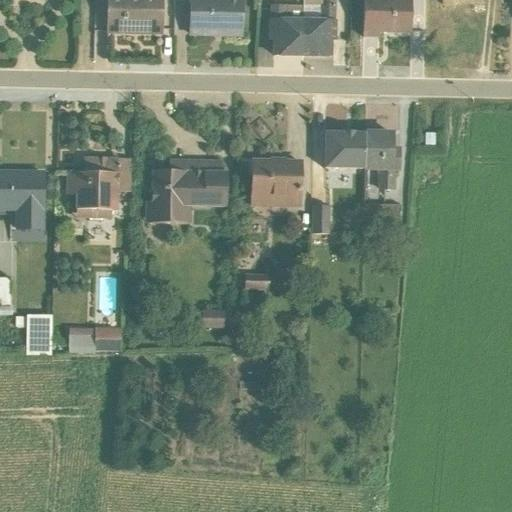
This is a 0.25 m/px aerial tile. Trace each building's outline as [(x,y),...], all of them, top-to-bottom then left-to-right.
[(158,36),(159,0),(106,0),(106,35),(158,36)] [(239,38),(239,0),(188,0),(188,37),(239,38)] [(326,0),(301,0),(300,58),(327,59),(328,42),(332,42),(332,0),(326,0)] [(362,0),(361,39),(376,40),(377,35),(408,36),(408,0),(362,0)] [(272,58),(300,58),(301,8),(269,8),(268,41),(272,41),(272,58)] [(323,136),(322,171),(361,172),(363,136),(323,136)] [(376,193),(393,193),(393,174),(396,174),(396,153),(390,153),(390,137),(363,136),(362,174),(376,174),(376,193)] [(73,198),(73,212),(74,213),(74,221),(109,222),(109,214),(115,213),(115,194),(127,194),(128,162),(89,161),(81,161),(81,176),(65,176),(65,198),(73,198)] [(143,205),(142,226),(189,227),(189,214),(207,214),(207,210),(224,210),(224,180),(219,180),(219,164),(167,163),(167,174),(149,174),(149,205),(143,205)] [(298,165),(251,164),(250,210),(297,211),(298,165)] [(12,233),(40,233),(41,176),(0,175),(0,214),(12,215),(12,233)] [(398,231),(398,208),(361,207),(361,231),(398,231)] [(310,209),(310,237),(327,237),(327,209),(310,209)] [(243,278),(242,292),(266,293),(266,278),(243,278)] [(0,307),(8,307),(8,281),(0,280),(0,307)] [(365,320),(389,322),(389,312),(365,310),(365,320)] [(221,313),(200,313),(199,331),(221,331),(221,313)] [(24,356),(49,356),(49,318),(24,318),(24,320),(14,320),(14,329),(24,330),(24,356)] [(65,356),(91,357),(93,331),(67,330),(65,356)] [(93,331),(92,354),(117,355),(119,332),(93,331)]
